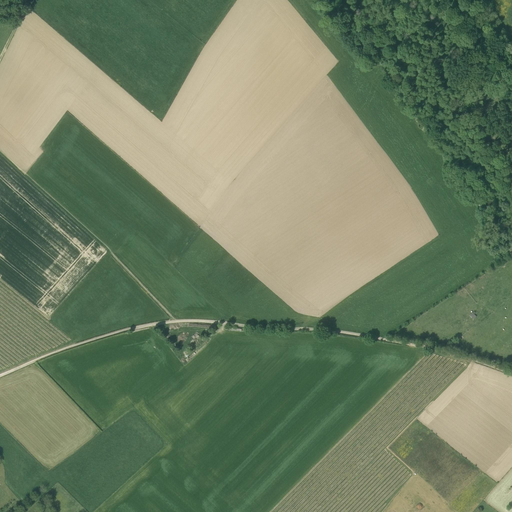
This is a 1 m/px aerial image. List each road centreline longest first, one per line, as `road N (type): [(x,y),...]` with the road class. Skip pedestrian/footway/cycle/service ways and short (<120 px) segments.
road 1 (track): [(511,373),(356,333),(174,319)]
road 2 (track): [(174,319),(87,340),(0,375)]
